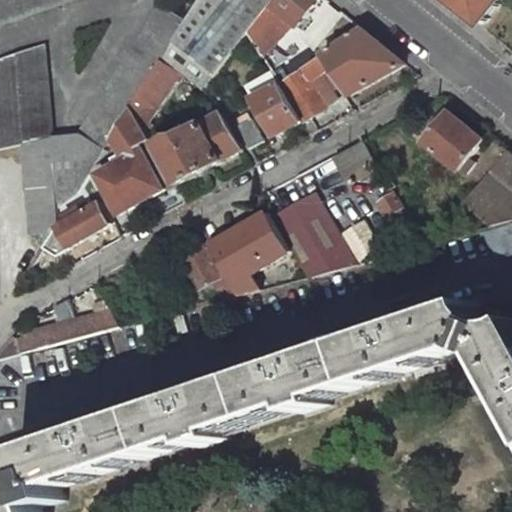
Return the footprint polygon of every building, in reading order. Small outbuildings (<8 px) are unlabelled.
[(0,0),(0,26),(76,0),(0,0)] [(210,81),(250,32),(276,0),(202,0),(188,23),(165,62),(181,72),(179,74),(183,77),(203,90),(210,81)] [(276,0),(250,32),(265,56),(296,25),(298,26),(319,0),(276,0)] [(447,0),(484,29),(506,0),(447,0)] [(322,36),(341,15),(329,4),(310,25),(322,36)] [(162,5),(83,134),(107,151),(115,139),(134,109),(133,107),(163,60),(165,62),(188,23),(162,5)] [(363,28),(325,54),(333,65),(353,96),(408,65),(363,28)] [(48,45),(0,60),(0,149),(24,144),(55,136),(48,45)] [(281,84),(303,122),(309,120),(328,109),(309,82),(329,68),(333,65),(325,54),(284,82),(281,84)] [(163,60),(133,107),(134,109),(149,134),(154,126),(150,124),(175,82),(179,84),(183,77),(179,74),(181,72),(165,62),(163,60)] [(281,84),(256,100),(278,136),(303,122),(281,84)] [(134,109),(115,139),(127,161),(145,152),(142,147),(153,141),(149,134),(134,109)] [(453,113),(428,143),(462,171),(487,140),(453,113)] [(175,137),(157,146),(179,186),(245,150),(224,114),(184,136),(175,137)] [(258,116),(238,128),(252,150),(271,139),(258,116)] [(83,134),(55,136),(59,209),(81,192),(93,175),(107,151),(83,134)] [(55,136),(24,144),(32,235),(58,235),(63,226),(59,209),(55,136)] [(371,143),(341,156),(350,179),(381,166),(371,143)] [(511,149),(510,148),(475,187),(488,200),(511,222),(511,149)] [(127,161),(101,175),(120,215),(167,190),(145,152),(127,161)] [(318,194),(274,218),(294,252),(310,278),(360,265),(318,194)] [(396,194),(381,203),(413,251),(431,246),(396,194)] [(58,235),(52,244),(59,256),(116,224),(106,203),(85,213),(81,206),(69,215),(63,226),(58,235)] [(214,247),(230,275),(242,296),(264,290),(266,290),(257,275),(294,252),(274,218),(271,214),(214,247)] [(368,219),(344,233),(361,263),(385,249),(368,219)] [(511,251),(511,224),(488,231),(501,255),(511,251)] [(230,275),(214,247),(206,250),(204,245),(184,256),(199,291),(219,280),(230,275)] [(230,275),(219,280),(228,300),(242,296),(230,275)] [(24,353),(123,328),(112,309),(107,312),(80,319),(75,298),(59,307),(62,324),(19,335),(24,353)] [(511,315),(504,309),(483,307),(26,460),(26,498),(0,506),(0,511),(45,511),(45,509),(69,501),(64,488),(204,442),(205,445),(206,448),(232,439),(231,436),(230,432),(305,407),(306,411),(307,414),(334,405),(332,399),(478,349),(494,356),(511,387),(511,315)] [(17,335),(0,356),(0,359),(16,355),(24,353),(19,335),(17,335)] [(16,355),(0,359),(0,403),(12,400),(16,355)]
